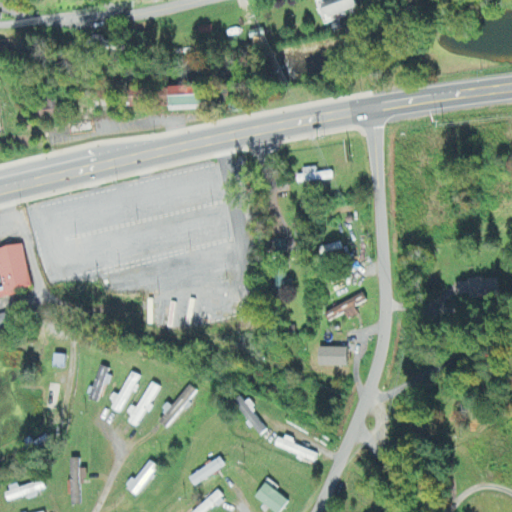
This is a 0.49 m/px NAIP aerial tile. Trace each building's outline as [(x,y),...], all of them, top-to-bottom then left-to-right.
[(355,0),(357,4),(326,15),(321,0),(355,0)] [(122,48),(88,46),(88,38),(122,40),(122,48)] [(208,88),(175,88),(175,108),(208,108),(208,88)] [(150,109),(150,90),(134,91),(135,110),(150,109)] [(299,177),(300,184),(335,182),(335,173),(319,174),(319,169),(305,170),(305,176),(299,177)] [(307,217),(298,216),(297,238),(306,239),(307,217)] [(324,255),(344,252),(343,245),(323,248),(324,255)] [(0,297),(34,291),(24,246),(0,251),(0,297)] [(462,299),(500,293),(498,281),(486,282),(486,280),(460,284),(462,299)] [(327,312),(331,322),(348,316),(350,321),(361,317),(358,308),(369,303),(367,297),(327,312)] [(0,344),(6,343),(4,335),(17,332),(13,314),(0,317),(0,344)] [(351,368),(351,350),(323,350),(323,368),(351,368)] [(56,369),(67,370),(67,357),(56,356),(56,369)] [(100,404),(106,386),(109,387),(114,371),(101,367),(90,401),(100,404)] [(112,412),(123,417),(137,387),(138,387),(142,378),(133,374),(121,398),(115,395),(111,402),(116,404),(112,412)] [(149,413),(162,390),(153,384),(138,411),(135,409),(127,423),(138,430),(148,413),(149,413)] [(63,387),(52,385),(47,411),(59,413),(63,387)] [(159,424),(168,431),(197,392),(188,385),(159,424)] [(236,403),(261,439),(269,433),(244,398),(236,403)] [(297,442),(280,437),(276,451),(316,464),(319,455),(295,447),(297,442)] [(191,480),(197,488),(229,467),(223,459),(191,480)] [(81,487),(89,486),(88,470),(82,471),(81,460),(71,461),(72,507),(82,507),(81,487)] [(159,469),(150,462),(128,490),(137,497),(159,469)] [(5,493),(9,504),(28,498),(30,502),(40,499),(39,494),(48,491),(45,482),(21,490),(20,488),(5,493)] [(285,511),(292,501),(266,486),(257,503),(274,511),(285,511)] [(212,511),(226,500),(220,493),(198,511),(212,511)]
